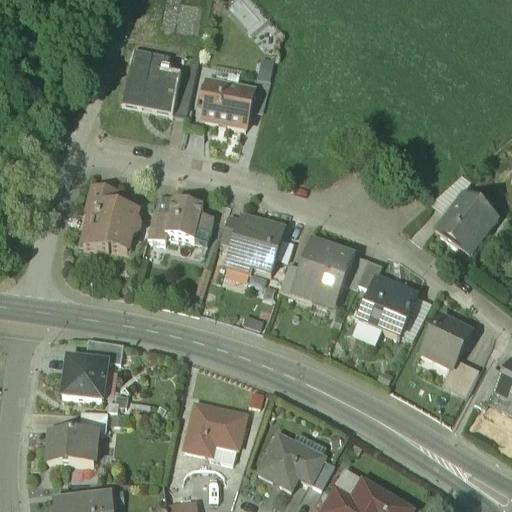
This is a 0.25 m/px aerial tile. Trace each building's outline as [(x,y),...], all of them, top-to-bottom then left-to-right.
[(170,68),(132,60),(121,114),(171,125),(173,116),(180,85),(167,82),(170,68)] [(197,74),(183,71),(180,85),(173,116),(188,119),(197,74)] [(269,92),(255,89),(253,102),(251,102),(248,117),(262,120),(269,92)] [(251,102),(207,93),(203,113),(207,114),(204,131),(244,139),(248,117),(251,102)] [(430,208),(446,220),(463,197),(452,189),(430,208)] [(116,200),(92,195),(87,219),(90,220),(110,224),(113,214),(116,200)] [(495,221),(463,197),(446,220),(434,235),(465,257),(483,233),(485,235),(495,221)] [(203,216),(174,209),(170,224),(165,244),(167,245),(195,251),(208,255),(210,245),(214,228),(201,225),(203,216)] [(110,224),(90,220),(83,251),(110,258),(111,254),(129,258),(132,243),(135,242),(137,241),(139,239),(139,236),(139,234),(138,231),(136,230),(138,219),(113,214),(110,224)] [(170,224),(155,220),(148,248),(165,252),(167,245),(165,244),(170,224)] [(270,234),(242,225),(240,232),(232,255),(225,275),(250,283),(252,278),(270,284),(282,247),(285,238),(270,234)] [(240,232),(228,228),(221,251),(232,255),(240,232)] [(311,247),(309,252),(300,275),(290,301),(334,321),(341,300),(344,293),(355,263),(335,255),(311,247)] [(355,263),(344,293),(355,298),(357,294),(368,269),(355,263)] [(368,269),(357,294),(369,299),(376,284),(378,284),(381,275),(368,269)] [(300,275),(289,271),(280,297),(290,301),(300,275)] [(378,284),(376,284),(369,299),(357,327),(398,344),(405,328),(410,316),(408,315),(414,301),(378,284)] [(431,308),(414,301),(408,315),(410,316),(405,328),(417,334),(431,308)] [(470,337),(439,321),(420,357),(451,373),(457,363),(470,337)] [(124,352),(89,345),(86,365),(108,369),(121,371),(124,352)] [(86,365),(68,362),(62,400),(101,406),(108,369),(86,365)] [(495,392),(494,393),(511,402),(511,363),(510,362),(503,376),(495,392)] [(478,373),(457,363),(451,373),(442,390),(464,401),(478,373)] [(503,376),(492,370),(484,386),(495,392),(503,376)] [(484,386),(473,405),(484,411),(494,393),(495,392),(484,386)] [(195,406),(184,455),(209,460),(212,447),(239,453),(247,418),(195,406)] [(106,419),(81,417),(80,435),(89,436),(105,437),(106,419)] [(80,435),(49,433),(48,452),(50,452),(49,465),(87,468),(89,436),(80,435)] [(324,465),(292,449),(294,446),(278,437),(257,476),(280,488),(279,489),(291,495),(298,481),(311,488),(324,465)] [(324,465),(311,488),(321,494),(334,470),(324,465)] [(409,511),(361,484),(350,502),(346,499),(338,511),(409,511)] [(334,492),(322,511),(338,511),(346,499),(334,492)] [(176,498),(178,508),(188,507),(187,497),(176,498)] [(110,511),(109,498),(54,503),(55,511),(110,511)]
